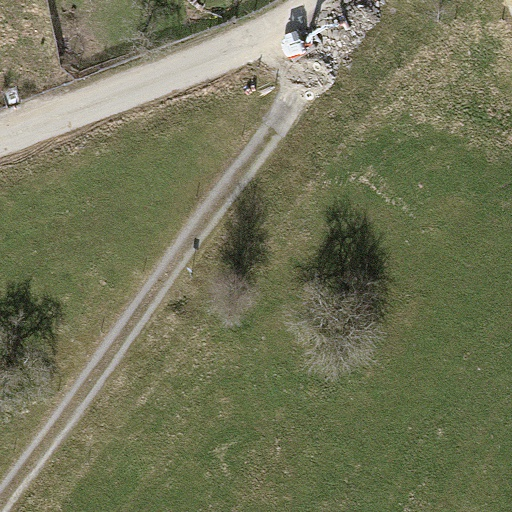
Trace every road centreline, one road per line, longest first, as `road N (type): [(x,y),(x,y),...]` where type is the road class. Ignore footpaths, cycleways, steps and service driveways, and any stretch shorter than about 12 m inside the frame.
road 1 (track): [(350,14),(275,142),(3,511)]
road 2 (unclassified): [(359,0),(350,14),(0,148)]
